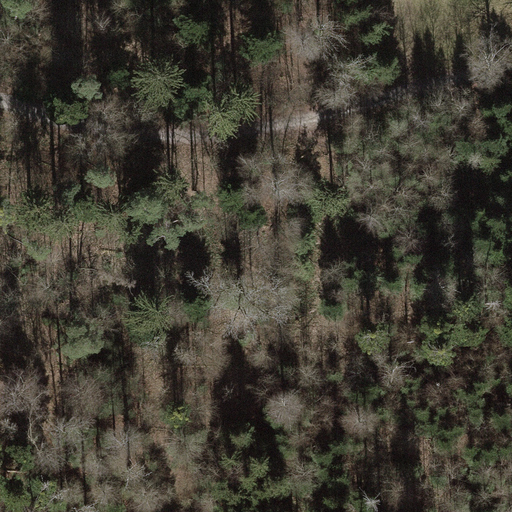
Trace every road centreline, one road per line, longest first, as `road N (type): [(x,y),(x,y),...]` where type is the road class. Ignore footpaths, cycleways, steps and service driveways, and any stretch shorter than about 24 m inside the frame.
road 1 (track): [(0,106),(129,137),(212,136),(319,120),(511,66)]
road 2 (track): [(319,120),(373,151),(511,195)]
